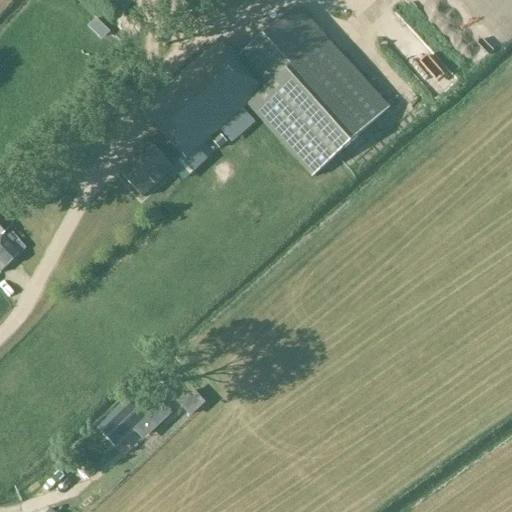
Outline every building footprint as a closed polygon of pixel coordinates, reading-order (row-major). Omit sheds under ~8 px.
[(203,0),(216,14),(232,0),(203,0)] [(297,9),(240,60),(223,42),(143,114),(161,135),(149,145),(148,144),(137,154),(141,158),(120,176),(142,200),(173,172),(171,170),(183,159),(184,160),(246,105),(313,181),(389,113),(297,9)] [(71,178),(102,147),(91,135),(59,166),(71,178)] [(0,274),(20,256),(1,237),(10,230),(0,219),(0,274)] [(180,404),(190,415),(202,405),(191,393),(180,404)] [(123,410),(100,432),(116,449),(140,427),(123,410)]
